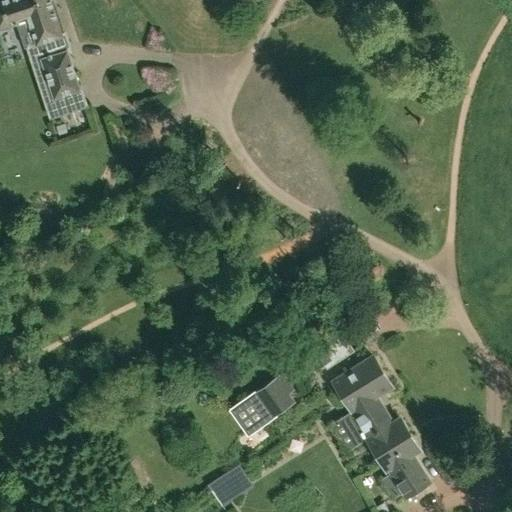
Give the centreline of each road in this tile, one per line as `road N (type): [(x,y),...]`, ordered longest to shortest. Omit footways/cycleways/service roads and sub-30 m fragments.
road 1 (track): [(486,511),(490,375),(447,288)]
road 2 (track): [(326,221),(297,206),(230,142),(232,85),(249,52)]
road 3 (track): [(447,288),(326,221)]
